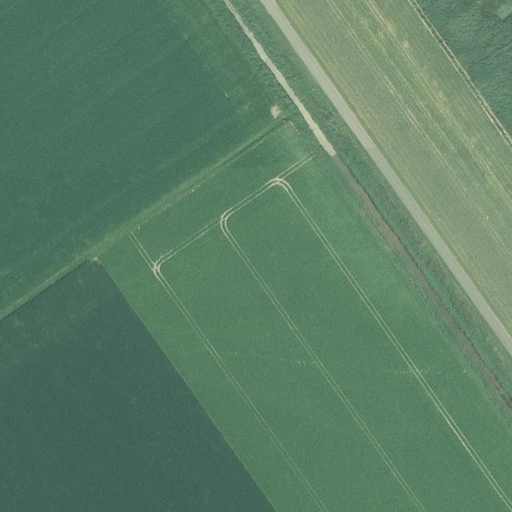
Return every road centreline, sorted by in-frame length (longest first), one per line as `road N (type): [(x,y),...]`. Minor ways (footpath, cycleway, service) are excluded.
road 1 (unclassified): [(511,346),(267,0)]
road 2 (track): [(511,224),(350,0)]
